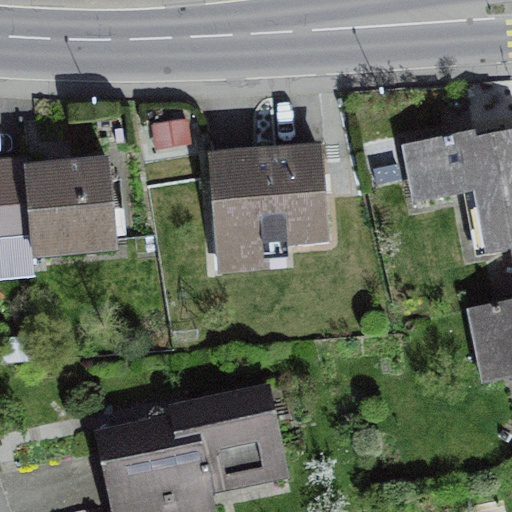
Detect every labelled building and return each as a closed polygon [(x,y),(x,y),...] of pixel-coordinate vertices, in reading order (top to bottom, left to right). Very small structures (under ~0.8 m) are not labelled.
[(480,142),(407,157),(418,212),(480,200),(493,264),(511,259),(511,148),(482,155),(480,142)] [(324,154),(214,161),(222,280),(293,275),(292,253),(331,250),(324,154)] [(30,166),(0,169),(0,247),(39,244),(41,262),(121,255),(113,167),(31,175),(30,166)] [(511,308),(466,318),(484,404),(511,398),(511,308)] [(210,511),(211,511),(291,494),(269,392),(166,414),(170,429),(95,444),(109,511),(210,511)]
